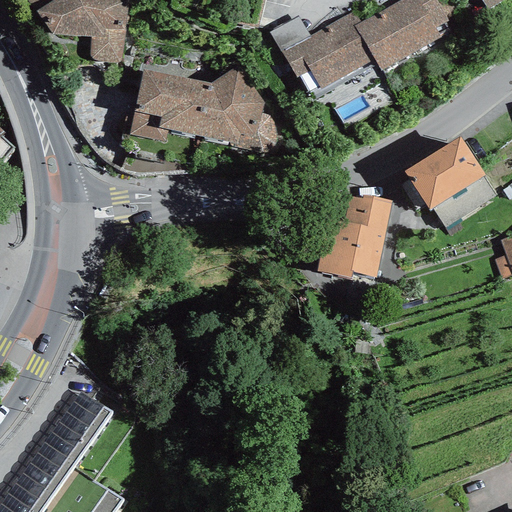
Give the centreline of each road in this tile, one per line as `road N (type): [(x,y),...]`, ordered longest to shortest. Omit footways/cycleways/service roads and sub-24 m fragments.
road 1 (residential): [(504,78),(427,136),(350,176),(56,212)]
road 2 (secondary): [(56,212),(45,295),(0,384)]
road 3 (secondary): [(0,41),(45,145),(56,212)]
